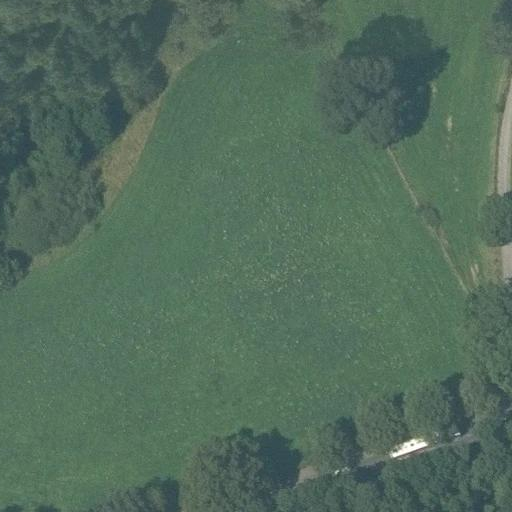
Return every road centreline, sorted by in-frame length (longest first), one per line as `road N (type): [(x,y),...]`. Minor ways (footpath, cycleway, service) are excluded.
road 1 (secondary): [(265,511),(511,424)]
road 2 (residential): [(511,107),(505,157),(511,299)]
